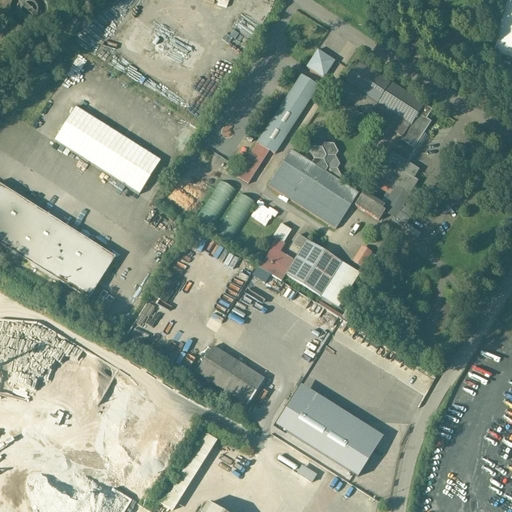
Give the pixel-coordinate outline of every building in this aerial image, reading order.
[(511,0),(507,0),(494,54),(499,55),(498,56),(500,57),(501,55),(511,57),(511,0)] [(335,62),(317,51),(307,69),(325,81),(335,62)] [(432,110),(356,62),(343,83),(411,126),(418,114),(427,119),(432,110)] [(320,88),(303,77),(268,127),(285,138),(320,88)] [(76,108),(54,142),(139,196),(160,162),(76,108)] [(367,116),(356,110),(354,114),(364,120),(367,116)] [(411,126),(401,141),(414,149),(432,122),(427,119),(418,114),(411,126)] [(285,138),(268,127),(257,143),(269,151),(274,155),(285,138)] [(257,143),(235,177),(247,185),(269,151),(257,143)] [(321,148),(312,148),(309,152),(314,160),(311,164),(338,181),(341,177),(337,169),(339,165),(333,153),(329,151),(330,150),(328,146),(323,145),(321,148)] [(311,164),(290,151),(267,186),(335,230),(358,194),(338,181),(311,164)] [(420,170),(393,153),(387,162),(382,158),(377,165),(383,169),(378,176),(396,187),(384,206),(381,210),(384,212),(394,218),(395,219),(399,213),(409,219),(424,196),(413,189),(419,181),(414,179),(420,170)] [(377,165),(375,164),(375,163),(370,171),(371,171),(378,176),(383,169),(377,165)] [(220,182),(194,222),(210,232),(236,192),(220,182)] [(114,259),(0,186),(0,245),(87,301),(114,259)] [(384,206),(362,193),(354,206),(378,221),(384,212),(381,210),(384,206)] [(240,194),(214,235),(230,245),(256,204),(240,194)] [(399,213),(395,219),(394,218),(391,222),(403,229),(406,224),(409,219),(399,213)] [(421,234),(406,224),(403,229),(402,230),(417,239),(421,234)] [(307,241),(298,236),(292,245),(301,250),(307,241)] [(284,245),(276,240),(272,248),(280,252),(284,245)] [(341,263),(307,241),(301,250),(285,276),(319,297),(327,284),(341,263)] [(272,248),(259,269),(267,274),(279,253),(280,252),(272,248)] [(370,253),(363,249),(355,263),(362,267),(370,253)] [(279,253),(267,274),(280,282),(287,271),(286,271),(292,261),(279,253)] [(359,274),(341,263),(327,284),(336,290),(339,285),(348,291),(359,274)] [(339,285),(336,290),(327,284),(319,297),(338,308),(348,291),(339,285)] [(216,333),(210,330),(207,335),(213,338),(216,333)] [(213,338),(192,372),(195,374),(212,347),(212,348),(217,340),(213,338)] [(212,347),(195,374),(220,390),(237,364),(212,348),(212,347)] [(263,380),(237,364),(220,390),(246,407),(263,380)] [(295,440),(321,400),(299,387),(274,426),(295,440)] [(295,440),(356,478),(382,438),(321,400),(295,440)] [(203,435),(160,504),(172,511),(215,442),(203,435)]
